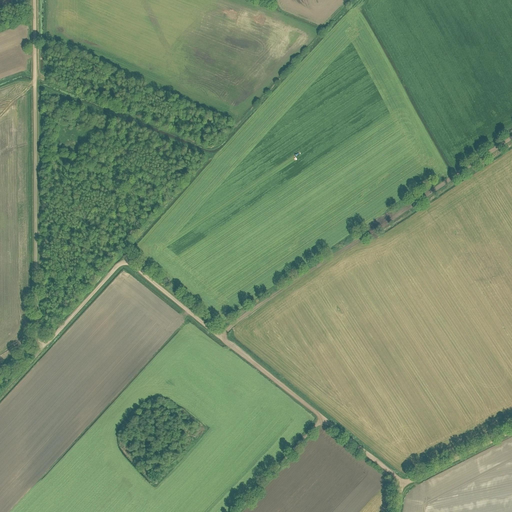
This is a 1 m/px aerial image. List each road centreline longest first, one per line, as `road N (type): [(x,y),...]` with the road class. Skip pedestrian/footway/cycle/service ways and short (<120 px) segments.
road 1 (track): [(44,346),(126,263),(322,419)]
road 2 (track): [(220,337),(511,136)]
road 3 (unclassified): [(44,346),(36,329),(34,0)]
road 4 (track): [(237,511),(322,419)]
road 5 (track): [(402,484),(511,433)]
